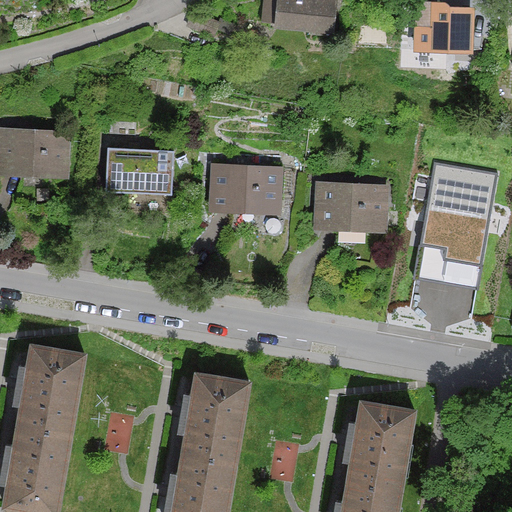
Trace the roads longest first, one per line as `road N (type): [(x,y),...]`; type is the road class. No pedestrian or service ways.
road 1 (residential): [(0,280),(511,370)]
road 2 (residential): [(0,62),(180,0)]
